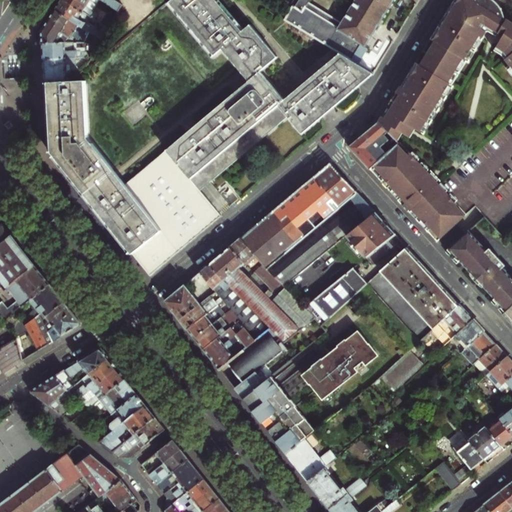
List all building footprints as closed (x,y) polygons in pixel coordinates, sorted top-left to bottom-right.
[(56,11),(77,25),(82,28),(90,33),(102,41),(105,35),(96,30),(97,28),(88,22),(90,18),(63,0),(60,6),(56,11)] [(63,0),(90,18),(101,25),(105,19),(97,14),(98,13),(93,10),(97,5),(88,0),(63,0)] [(88,0),(97,5),(99,1),(118,14),(122,7),(111,0),(88,0)] [(126,185),(98,211),(104,218),(117,234),(142,265),(151,276),(222,216),(200,190),(205,186),(210,182),(288,117),(302,133),(321,117),(328,111),(373,73),(354,61),(338,51),(284,98),(260,70),(278,55),(250,22),(242,29),(216,0),(170,0),(168,2),(213,55),(221,48),(248,78),(126,185)] [(311,0),(283,0),(294,7),(303,13),(308,4),(311,0)] [(356,0),(342,24),(308,4),(303,13),(294,7),(286,20),(338,51),(354,61),(363,45),(366,47),(392,5),(395,0),(356,0)] [(379,123),(387,132),(396,141),(397,142),(402,134),(409,138),(415,129),(424,135),(454,86),(452,84),(459,73),(466,61),(468,62),(482,40),(486,34),(486,33),(491,33),(499,38),(501,35),(506,38),(497,52),(504,56),(507,60),(511,66),(509,69),(511,73),(511,22),(502,16),(504,12),(500,6),(498,5),(497,4),(493,1),(486,6),(475,0),(461,0),(459,1),(458,3),(456,5),(453,2),(452,4),(453,4),(447,14),(446,13),(444,16),(446,16),(439,26),(439,25),(437,28),(438,28),(432,38),(432,37),(430,39),(435,42),(427,54),(421,65),(416,62),(415,63),(416,64),(410,74),(409,73),(408,76),(402,86),(402,85),(393,99),(394,100),(387,110),(386,109),(386,111),(389,113),(385,119),(381,118),(379,123)] [(42,32),(43,44),(66,43),(70,43),(74,37),(71,35),(77,25),(56,11),(48,24),(42,32)] [(90,33),(82,28),(77,35),(85,40),(90,33)] [(43,53),(44,61),(76,59),(87,58),(87,54),(86,52),(83,51),(80,51),(80,50),(66,51),(66,43),(43,44),(43,53)] [(45,83),(48,83),(68,82),(67,71),(71,71),(70,65),(76,64),(76,59),(44,61),(44,73),(45,83)] [(68,82),(48,83),(49,90),(49,95),(49,101),(87,96),(86,81),(68,82)] [(50,117),(51,136),(88,125),(87,96),(49,101),(50,108),(50,117)] [(372,129),(349,147),(364,162),(370,170),(379,162),(376,158),(379,155),(375,149),(386,139),(383,136),(387,132),(379,123),(372,129)] [(88,125),(51,136),(52,154),(63,167),(78,186),(108,162),(89,139),(88,125)] [(397,142),(396,141),(389,147),(392,150),(398,144),(397,142)] [(392,150),(379,162),(370,170),(407,210),(438,243),(467,216),(440,186),(432,178),(399,143),(398,144),(392,150)] [(87,197),(98,211),(126,185),(108,162),(78,186),(85,194),(87,197)] [(345,179),(331,163),(306,184),(274,211),(283,221),(289,216),(306,237),(358,193),(345,179)] [(306,237),(268,269),(282,285),(284,287),(348,236),(376,213),(364,200),(358,193),(306,237)] [(283,221),(274,211),(260,223),(242,238),(260,261),(265,266),(268,269),(306,237),(289,216),(283,221)] [(382,220),(376,213),(348,236),(356,245),(354,247),(358,251),(360,249),(368,258),(369,257),(396,235),(382,220)] [(0,288),(3,292),(8,288),(17,300),(9,308),(3,302),(0,304),(0,315),(6,322),(14,314),(24,306),(51,285),(37,269),(12,236),(2,224),(0,224),(0,288)] [(469,231),(446,252),(457,264),(460,261),(473,274),(489,292),(495,299),(492,302),(503,314),(511,305),(511,278),(503,269),(506,266),(490,249),(487,252),(469,231)] [(399,238),(396,235),(369,257),(375,265),(386,255),(387,256),(395,248),(401,255),(408,248),(399,238)] [(251,269),(260,261),(242,238),(235,244),(230,248),(251,269)] [(251,269),(230,248),(218,258),(208,266),(271,329),(274,332),(276,335),(284,342),(317,318),(318,317),(306,308),(305,309),(286,289),(272,303),(245,275),(252,270),(251,269)] [(433,275),(408,248),(401,255),(381,273),(433,330),(443,321),(461,305),(433,275)] [(235,316),(240,322),(255,341),(271,329),(208,266),(205,269),(201,273),(216,292),(223,301),(231,310),(235,316)] [(268,269),(265,266),(256,274),(274,293),(282,285),(268,269)] [(318,317),(317,318),(323,326),(359,293),(369,284),(370,283),(365,278),(368,275),(364,270),(360,273),(356,268),(306,308),(318,317)] [(421,342),(369,284),(359,293),(411,350),(421,342)] [(47,317),(64,303),(57,294),(51,285),(24,306),(30,314),(21,322),(25,326),(39,315),(41,318),(42,317),(43,317),(44,317),(45,318),(47,317)] [(174,312),(181,321),(201,304),(186,285),(166,302),(174,312)] [(223,301),(216,292),(201,304),(181,321),(185,325),(188,330),(206,315),(220,304),(223,301)] [(231,310),(223,301),(220,304),(228,313),(231,310)] [(55,326),(72,312),(69,308),(64,303),(47,317),(55,326)] [(465,309),(461,305),(443,321),(447,326),(449,324),(459,334),(475,320),(465,309)] [(511,305),(503,314),(511,324),(511,305)] [(192,335),(196,339),(223,317),(218,310),(208,318),(206,315),(188,330),(192,335)] [(47,332),(48,333),(53,343),(71,332),(82,325),(77,318),(72,312),(55,326),(47,332)] [(0,327),(0,365),(0,366),(4,372),(19,364),(23,361),(16,334),(15,333),(15,331),(15,330),(15,328),(15,327),(16,325),(20,320),(14,314),(6,322),(0,327)] [(15,333),(16,334),(26,328),(39,352),(43,349),(53,343),(48,333),(43,335),(36,321),(41,319),(41,318),(39,315),(25,326),(21,322),(20,320),(16,325),(15,327),(15,328),(15,330),(15,331),(15,333)] [(200,344),(205,350),(240,322),(235,316),(230,320),(229,324),(228,325),(224,321),(227,319),(224,316),(223,317),(196,339),(200,344)] [(480,326),(475,320),(459,334),(457,336),(468,348),(485,332),(480,326)] [(220,369),(227,363),(255,341),(240,322),(205,350),(212,359),(220,369)] [(236,374),(243,383),(251,376),(256,372),(261,378),(265,375),(260,369),(287,348),(281,341),(277,345),(272,338),(276,335),(274,332),(271,329),(255,341),(227,363),(236,374)] [(314,367),(304,376),(325,402),(336,394),(343,389),(341,387),(359,372),(368,366),(380,355),(370,343),(370,344),(359,331),(347,340),(346,339),(338,346),(339,347),(323,360),(323,359),(314,366),(314,367)] [(491,338),(485,332),(468,348),(462,353),(474,366),(476,364),(497,345),(491,338)] [(502,351),(497,345),(476,364),(487,376),(508,357),(502,351)] [(84,380),(109,359),(101,349),(79,362),(56,376),(68,391),(76,385),(71,379),(79,373),(84,380)] [(425,366),(411,350),(381,378),(395,393),(425,366)] [(511,360),(508,357),(487,376),(499,389),(511,376),(511,360)] [(81,399),(118,369),(114,365),(109,359),(84,380),(87,384),(76,392),(76,393),(81,399)] [(368,366),(359,372),(363,376),(371,369),(368,366)] [(95,404),(126,379),(122,375),(118,369),(81,399),(89,409),(95,404)] [(243,383),(235,389),(240,395),(243,399),(269,379),(265,375),(261,378),(256,372),(251,376),(243,383)] [(68,391),(56,376),(51,379),(46,383),(51,390),(53,390),(69,411),(72,410),(72,408),(71,407),(77,402),(75,400),(68,391)] [(291,400),(272,376),(269,379),(243,399),(267,429),(287,454),(305,439),(316,431),(297,407),(298,406),(292,399),(291,400)] [(511,376),(499,389),(502,392),(509,386),(511,390),(511,376)] [(112,415),(138,395),(132,388),(126,379),(95,404),(97,406),(102,402),(112,415)] [(51,390),(46,383),(39,387),(30,392),(50,406),(54,403),(55,406),(60,409),(62,409),(63,409),(67,413),(69,411),(53,390),(51,390)] [(336,394),(325,402),(327,404),(337,396),(336,394)] [(99,443),(146,405),(142,401),(138,395),(112,415),(111,416),(115,421),(111,424),(110,426),(111,428),(109,430),(110,431),(106,434),(103,434),(95,440),(99,443)] [(112,452),(156,418),(152,412),(146,405),(99,443),(112,452)] [(511,409),(500,419),(502,421),(511,433),(511,409)] [(161,424),(156,418),(112,452),(119,458),(131,457),(141,450),(166,430),(161,424)] [(511,439),(511,433),(502,421),(492,430),(490,427),(488,429),(502,447),(508,442),(511,439)] [(502,447),(488,429),(482,422),(475,427),(477,430),(467,438),(471,443),(485,461),(493,455),(502,447)] [(309,481),(325,469),(337,459),(330,451),(321,459),(305,439),(287,454),(298,467),(309,481)] [(485,461),(471,443),(470,444),(465,439),(455,448),(467,462),(453,473),(459,481),(473,470),(485,461)] [(161,466),(182,450),(178,446),(174,440),(141,465),(150,476),(156,471),(153,467),(158,463),(161,466)] [(75,463),(89,453),(80,445),(63,457),(79,479),(84,476),(75,463)] [(157,485),(190,460),(185,455),(182,450),(161,466),(156,471),(150,476),(152,479),(157,485)] [(101,496),(122,481),(114,474),(92,455),(89,453),(75,463),(84,476),(100,497),(101,496)] [(35,511),(79,479),(63,457),(0,504),(0,511),(35,511)] [(172,504),(204,479),(201,474),(195,467),(190,460),(157,485),(162,491),(170,485),(173,489),(177,486),(182,492),(174,498),(169,492),(165,495),(167,498),(172,504)] [(453,492),(462,484),(459,481),(453,473),(445,463),(436,471),(453,492)] [(319,494),(331,509),(362,484),(359,480),(346,490),(345,488),(342,491),(325,469),(309,481),(319,494)] [(192,505),(213,489),(209,484),(204,479),(172,504),(177,510),(182,506),(183,507),(189,501),(192,505)] [(122,497),(130,491),(126,486),(122,481),(101,496),(108,506),(114,502),(113,501),(121,496),(122,497)] [(383,511),(390,507),(385,500),(369,511),(358,511),(351,502),(354,500),(352,498),(366,488),(362,484),(331,509),(333,511),(383,511)] [(511,487),(510,485),(505,489),(501,492),(511,506),(511,487)] [(203,511),(220,499),(216,494),(213,489),(192,505),(195,509),(191,511),(203,511)] [(121,511),(133,503),(137,500),(134,496),(130,491),(122,497),(121,496),(113,501),(114,502),(108,506),(111,509),(116,505),(121,511)] [(509,511),(511,510),(511,506),(501,492),(494,497),(506,511),(509,511)] [(506,511),(494,497),(489,501),(484,505),(489,511),(506,511)] [(178,511),(177,510),(172,504),(167,498),(165,511),(178,511)] [(223,511),(228,509),(225,504),(220,499),(203,511),(223,511)] [(390,507),(383,511),(393,511),(401,506),(397,501),(390,507)] [(121,511),(140,511),(141,509),(139,511),(133,503),(121,511)]
